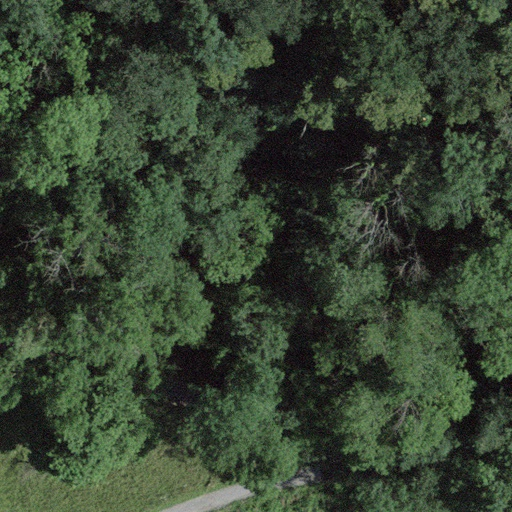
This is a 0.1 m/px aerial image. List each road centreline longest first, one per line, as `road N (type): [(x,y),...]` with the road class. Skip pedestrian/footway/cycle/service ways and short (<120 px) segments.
road 1 (track): [(0,334),(329,438),(387,476)]
road 2 (track): [(387,476),(292,470),(164,511)]
road 3 (track): [(387,476),(511,484)]
